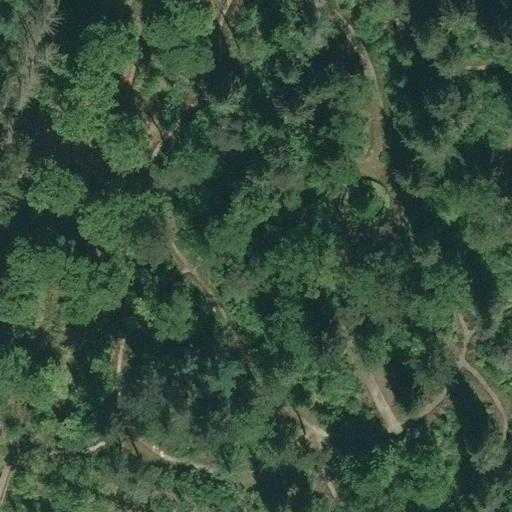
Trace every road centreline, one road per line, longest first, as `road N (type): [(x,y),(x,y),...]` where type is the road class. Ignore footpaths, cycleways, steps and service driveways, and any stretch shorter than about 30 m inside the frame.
road 1 (track): [(36,459),(177,0)]
road 2 (track): [(36,459),(194,511)]
